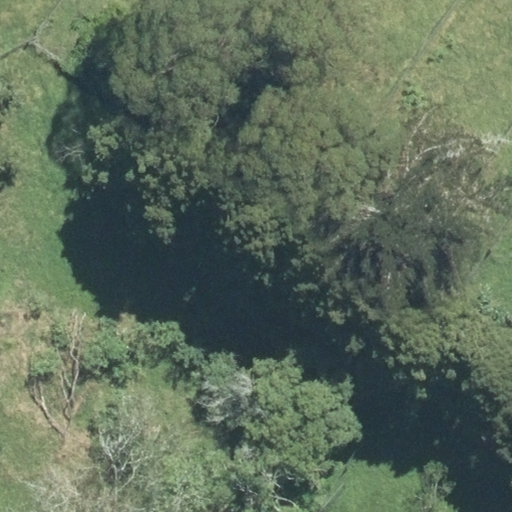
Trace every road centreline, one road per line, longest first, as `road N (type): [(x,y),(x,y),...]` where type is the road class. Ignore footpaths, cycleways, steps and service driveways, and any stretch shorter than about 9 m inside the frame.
road 1 (tertiary): [(0,61),(511,213)]
road 2 (tertiary): [(511,331),(0,181)]
